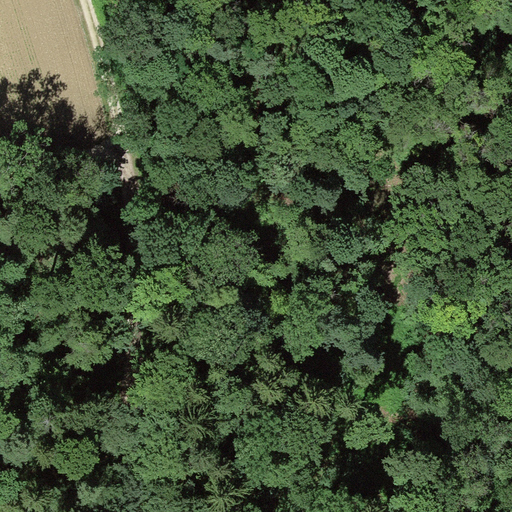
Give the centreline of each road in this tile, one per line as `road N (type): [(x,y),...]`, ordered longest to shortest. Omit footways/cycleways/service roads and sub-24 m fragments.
road 1 (track): [(149,511),(127,162)]
road 2 (track): [(127,162),(89,0)]
road 3 (track): [(127,162),(0,169)]
